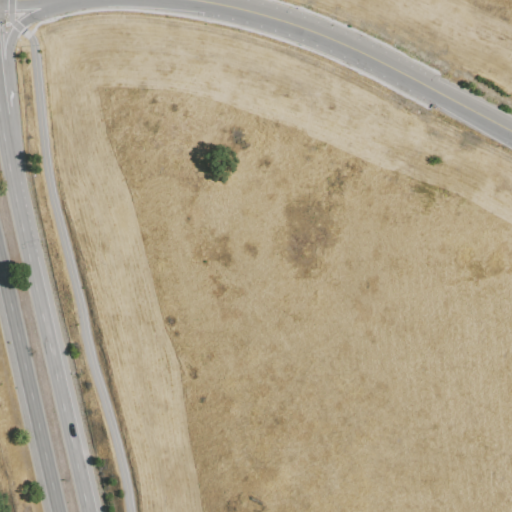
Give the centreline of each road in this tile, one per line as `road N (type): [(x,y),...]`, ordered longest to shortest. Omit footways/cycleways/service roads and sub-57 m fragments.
road 1 (trunk): [(91,511),(32,257)]
road 2 (tertiary): [(207,2),(323,37),(435,92)]
road 3 (trunk): [(0,281),(52,511)]
road 4 (trunk): [(16,182),(7,53),(16,30),(40,9)]
